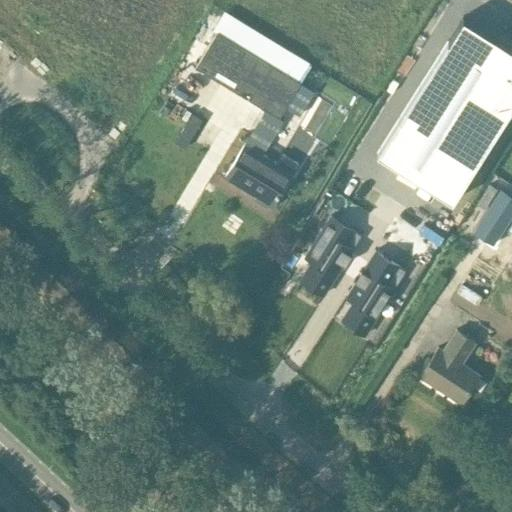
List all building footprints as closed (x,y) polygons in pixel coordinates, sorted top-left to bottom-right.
[(216,31),(195,66),(265,108),(244,142),(245,143),(262,153),(283,119),(278,117),(285,106),(299,115),(315,90),(300,81),(311,63),(224,10),(213,28),(216,31)] [(462,15),(377,151),(452,199),(511,104),(511,46),(498,38),(493,46),(459,25),(464,17),(462,15)] [(245,143),(225,176),(256,195),(254,198),(270,208),(288,178),(296,164),(282,155),(278,163),(245,143)] [(511,194),(500,187),(472,230),(493,244),(511,214),(511,194)] [(302,278),(300,280),(324,295),(361,236),(331,217),(306,257),(312,261),(308,267),(330,281),(324,292),(302,278)] [(342,317),(341,319),(365,333),(393,288),(404,270),(398,266),(374,251),(346,296),(353,300),(348,307),(371,321),(364,331),(342,317)] [(438,346),(419,374),(461,401),(479,373),(461,361),(475,340),(456,328),(443,349),(438,346)]
